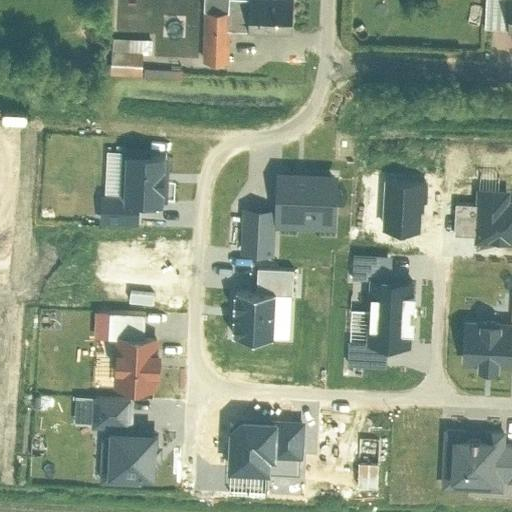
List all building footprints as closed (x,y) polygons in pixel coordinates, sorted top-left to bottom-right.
[(204,7),(202,58),(229,59),(230,28),(294,31),(295,0),(232,0),(232,8),(204,7)] [(511,0),(486,0),(486,28),(511,28),(511,0)] [(192,64),(152,63),(152,47),(115,46),(115,73),(192,74),(192,64)] [(166,151),(127,148),(124,196),(162,199),(166,151)] [(337,172),(278,169),(275,223),(334,227),(337,172)] [(425,175),(386,174),(385,224),(425,225),(425,175)] [(511,186),(479,186),(478,241),(511,242),(511,186)] [(270,206),(243,205),(241,249),(268,251),(270,206)] [(154,241),(113,240),(112,296),(153,297),(154,241)] [(413,279),(374,277),(370,339),(410,342),(413,279)] [(290,290),(235,286),(232,334),(286,338),(290,290)] [(511,318),(469,314),(464,366),(511,369),(511,318)] [(162,331),(118,330),(116,386),(160,388),(162,331)] [(134,395),(93,393),(91,424),(133,425),(134,395)] [(305,418),(234,414),(231,464),(302,469),(305,418)] [(474,416),(445,415),(444,485),(504,486),(504,480),(505,438),(505,427),(474,426),(474,416)] [(160,429),(111,429),(110,436),(110,477),(159,478),(160,429)] [(378,436),(352,434),(349,481),(374,482),(378,436)]
